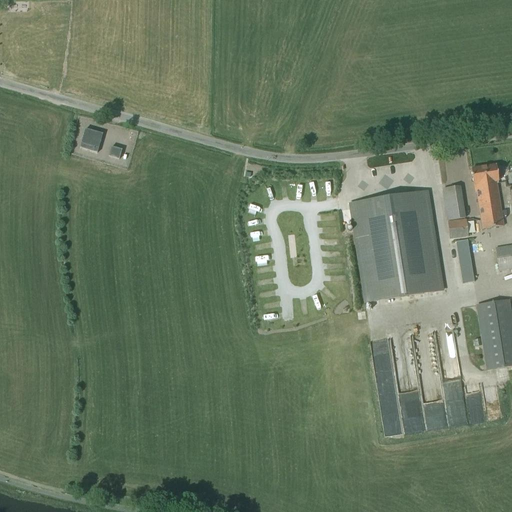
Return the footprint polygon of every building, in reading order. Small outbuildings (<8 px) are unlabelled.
[(97,154),(102,135),(85,130),(79,149),(97,154)] [(119,161),(122,151),(111,148),(108,158),(119,161)] [(498,181),(496,166),(471,170),(473,186),(476,185),(483,230),(502,227),(496,185),(498,184),(498,181)] [(403,172),(398,179),(404,183),(409,177),(403,172)] [(383,186),(388,180),(381,174),(375,180),(383,186)] [(447,222),(465,219),(460,187),(442,190),(447,222)] [(365,304),(442,292),(427,193),(349,205),(365,304)] [(466,221),(447,223),(449,240),(468,237),(466,221)] [(467,243),(456,244),(462,285),(473,284),(467,243)] [(498,273),(511,270),(511,246),(495,249),(498,273)] [(511,327),(508,302),(476,307),(486,371),(511,367),(511,327)] [(474,382),(468,383),(469,394),(476,393),(474,382)]
